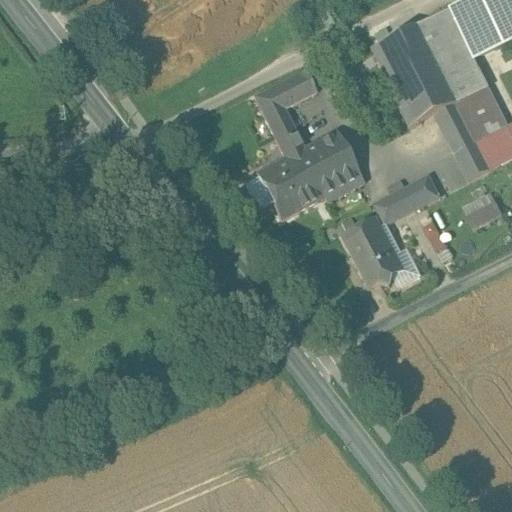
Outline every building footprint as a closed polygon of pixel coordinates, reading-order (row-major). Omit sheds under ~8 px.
[(508,130),(448,13),(422,27),(461,105),(466,103),(486,142),(508,130)] [(422,27),(421,27),(370,52),(410,131),(436,118),(462,105),(461,105),(422,27)] [(305,75),(254,101),(277,146),(296,137),(284,114),(316,97),(305,75)] [(486,142),(466,103),(461,105),(462,105),(436,118),(463,170),(493,155),(486,142)] [(317,187),(336,135),(304,152),(296,137),(277,146),(285,161),(301,194),(317,187)] [(336,135),(317,187),(324,202),(327,206),(364,187),(336,135)] [(493,155),(463,170),(470,184),(500,169),(493,155)] [(285,161),(256,176),(258,180),(244,188),(258,215),(273,207),(282,224),(324,202),(317,187),(301,194),(285,161)] [(429,179),(406,191),(417,211),(440,199),(429,179)] [(406,191),(375,208),(386,228),(417,211),(406,191)] [(491,205),(471,215),(479,226),(497,218),(491,205)] [(334,227),(337,236),(355,229),(352,220),(334,227)] [(376,221),(340,239),(368,292),(379,286),(389,289),(392,280),(403,274),(376,221)] [(434,223),(423,228),(436,254),(447,248),(434,223)]
